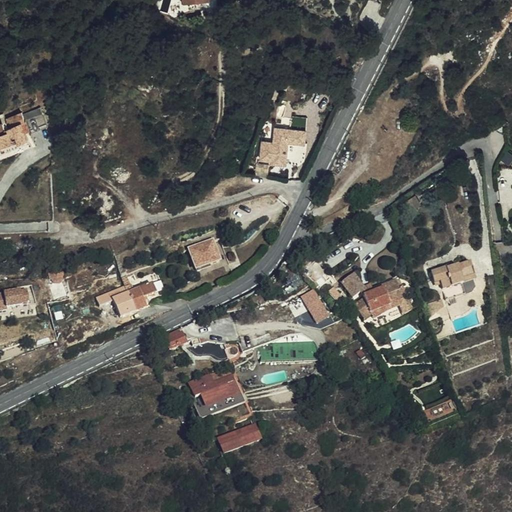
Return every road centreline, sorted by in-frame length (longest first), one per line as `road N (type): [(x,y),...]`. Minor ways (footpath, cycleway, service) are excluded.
road 1 (secondary): [(0,404),(267,267),(403,0)]
road 2 (track): [(298,214),(330,203),(359,168),(399,82),(441,62),(442,98),(455,113),(511,23)]
road 3 (track): [(176,212),(174,183),(199,167),(216,136),(221,38)]
